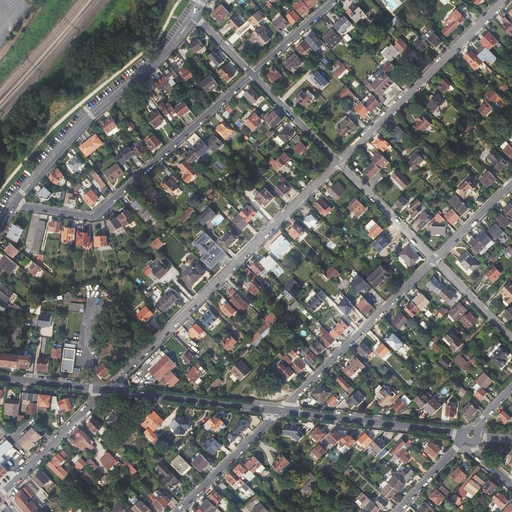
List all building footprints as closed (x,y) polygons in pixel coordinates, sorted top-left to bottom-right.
[(302,15),(310,9),(301,0),(296,0),(293,4),(294,5),(293,5),(302,15)] [(212,13),(220,23),(230,13),(222,4),(212,13)] [(347,12),(356,23),(366,14),(360,7),(358,9),(355,5),(347,12)] [(287,12),(289,14),(286,17),(292,25),(300,18),(293,11),(292,12),(289,9),(287,12)] [(411,9),(404,16),(406,18),(413,12),(411,9)] [(456,10),(448,19),(449,20),(444,24),(447,27),(442,32),(447,36),(456,27),(465,18),(456,10)] [(259,11),(250,19),(255,24),(254,25),(258,29),(262,25),(260,23),(265,18),(259,11)] [(400,15),(390,24),(392,27),(401,18),(402,17),(400,15)] [(505,25),(502,27),(510,36),(511,34),(511,20),(511,19),(507,15),(503,19),(505,22),(508,24),(506,26),(505,25)] [(235,29),(237,31),(244,25),(236,16),(228,23),(231,27),(232,26),(235,29)] [(289,24),(282,16),(281,17),(277,20),(273,24),(280,32),(289,24)] [(352,24),(344,16),(333,26),(339,32),(342,35),(346,32),(345,31),(352,24)] [(258,29),(251,35),(262,47),(271,39),(267,34),(268,33),(265,30),(267,29),(263,24),(262,25),(258,29)] [(372,41),(374,44),(383,35),(386,33),(387,31),(392,27),(390,24),(372,41)] [(342,35),(339,32),(337,35),(332,30),(323,38),(332,49),(342,40),(347,46),(350,44),(342,35)] [(436,47),(442,41),(431,30),(425,36),(436,47)] [(489,32),(480,41),(483,44),(486,48),(489,50),(498,41),(489,32)] [(306,40),(313,47),(314,46),(317,49),(323,44),(313,33),(306,40)] [(428,45),(421,37),(414,44),(422,52),(428,45)] [(197,39),(188,46),(196,54),(204,47),(197,39)] [(302,54),(310,47),(304,41),(304,42),(302,40),(299,43),(300,45),(296,48),(302,54)] [(398,43),(394,47),(398,51),(405,57),(411,50),(404,43),(401,46),(398,43)] [(388,47),(382,52),(391,61),(394,59),(392,57),(398,51),(394,47),(392,44),(389,48),(388,47)] [(489,50),(486,48),(483,44),(477,49),(481,53),(478,57),(479,58),(482,62),(483,62),(487,57),(492,62),(496,58),(496,57),(489,50)] [(479,58),(478,58),(471,51),(464,58),(471,65),(472,64),(476,68),(478,66),(482,62),(479,58)] [(224,62),(214,52),(209,57),(211,59),(212,59),(215,61),(214,62),(219,67),(224,62)] [(382,52),(381,53),(389,60),(390,62),(391,61),(382,52)] [(284,64),(290,71),(297,65),(298,66),(303,62),(295,53),(284,64)] [(187,80),(194,75),(182,59),(177,63),(178,65),(179,64),(182,69),(181,70),(185,75),(184,76),(187,80)] [(396,68),(390,62),(389,60),(381,68),(381,69),(388,76),(396,68)] [(346,61),(342,64),(347,70),(349,68),(351,66),(348,64),(346,61)] [(341,63),(331,71),(338,78),(347,70),(342,64),(341,63)] [(284,75),(286,73),(278,64),(276,66),(284,75)] [(235,75),(227,66),(223,70),(219,73),(227,82),(235,75)] [(284,77),(274,67),(270,71),(271,72),(267,75),(274,83),(276,81),(278,83),(284,77)] [(171,68),(163,74),(165,76),(171,84),(175,90),(178,88),(175,84),(176,84),(172,80),(178,75),(171,68)] [(388,76),(381,69),(373,76),(372,75),(364,83),(370,89),(372,88),(381,96),(395,82),(388,76)] [(346,75),(350,72),(347,70),(338,78),(340,80),(346,75)] [(311,78),(323,90),(330,83),(318,71),(311,78)] [(211,75),(200,84),(208,94),(219,86),(211,75)] [(165,76),(155,84),(160,92),(171,84),(165,76)] [(441,84),(438,87),(445,93),(450,88),(451,89),(452,87),(450,85),(451,84),(445,78),(442,81),(441,80),(439,82),(441,84)] [(504,84),(500,88),(504,92),(508,88),(504,84)] [(355,96),(347,87),(339,95),(342,98),(347,94),(352,99),(353,99),(354,97),(355,96)] [(251,88),(244,95),(253,104),(260,97),(251,88)] [(495,100),(504,108),(507,105),(502,99),(494,91),(493,92),(491,89),(485,95),(492,103),(495,100)] [(302,90),(295,97),(298,100),(305,93),(302,90)] [(152,91),(149,94),(155,101),(158,99),(152,91)] [(305,93),(298,100),(303,105),(304,103),(307,106),(313,100),(312,99),(314,97),(308,91),(306,93),(305,93)] [(433,109),(435,111),(444,102),(438,95),(428,104),(433,109)] [(365,99),(362,102),(367,108),(371,112),(380,103),(373,96),(367,101),(365,99)] [(493,108),(485,100),(481,104),(483,106),(478,110),(481,114),(484,117),(493,108)] [(362,102),(361,101),(354,107),(361,114),(367,108),(362,102)] [(184,102),(174,110),(176,112),(180,117),(190,110),(184,102)] [(174,110),(169,103),(166,105),(164,103),(162,103),(158,106),(161,109),(162,109),(166,116),(169,114),(171,116),(176,112),(174,110)] [(228,103),(224,107),(231,115),(235,112),(228,103)] [(157,110),(147,118),(155,129),(159,126),(158,124),(164,119),(157,110)] [(226,111),(223,115),(228,120),(232,117),(226,111)] [(269,116),(267,114),(264,117),(267,121),(274,128),(282,120),(274,111),(269,116)] [(255,113),(246,123),(253,130),(260,123),(257,120),(259,118),(255,113)] [(430,124),(421,116),(416,121),(418,122),(411,128),(419,136),(430,124)] [(356,125),(348,117),(336,129),(343,137),(348,132),(350,129),(351,130),(356,125)] [(118,127),(111,118),(105,123),(106,124),(102,126),(108,134),(109,133),(110,135),(113,132),(115,134),(120,130),(118,127)] [(225,122),(217,130),(225,139),(234,131),(225,122)] [(464,128),(468,132),(469,131),(473,127),(469,123),(464,128)] [(398,126),(390,134),(398,142),(406,134),(398,126)] [(294,134),(287,127),(285,129),(281,133),(275,139),(280,145),(284,141),(285,143),(294,134)] [(214,134),(205,143),(210,149),(214,153),(217,150),(219,151),(222,150),(225,146),(214,134)] [(88,141),(95,150),(103,144),(96,135),(88,141)] [(301,138),(297,135),(292,140),(296,143),(301,138)] [(148,145),(146,147),(150,152),(152,150),(161,143),(155,136),(146,143),(148,145)] [(388,151),(392,148),(384,140),(380,137),(374,143),(378,148),(379,147),(383,152),(386,149),(388,151)] [(87,156),(95,150),(88,141),(80,147),(87,156)] [(205,143),(202,141),(199,144),(197,146),(196,145),(192,148),(199,155),(201,157),(210,149),(205,143)] [(511,147),(506,141),(500,147),(510,157),(511,155),(511,147)] [(307,147),(301,142),(294,149),(299,155),(307,147)] [(462,151),(465,148),(460,142),(456,145),(462,151)] [(141,144),(132,151),(135,154),(134,155),(137,159),(147,151),(141,144)] [(129,147),(123,152),(128,159),(134,155),(135,154),(132,151),(129,147)] [(190,164),(199,155),(192,148),(188,152),(186,150),(182,155),(186,160),(190,164)] [(494,149),(487,156),(493,162),(492,163),(499,171),(508,163),(494,149)] [(411,160),(407,164),(414,171),(418,168),(417,166),(424,160),(426,158),(418,150),(416,152),(409,159),(411,160)] [(123,152),(116,157),(122,164),(128,159),(123,152)] [(379,152),(371,160),(374,162),(380,169),(388,161),(379,152)] [(276,162),(273,159),(269,163),(278,172),(291,159),(285,153),(276,162)] [(78,156),(68,164),(74,172),(84,164),(78,156)] [(187,183),(198,172),(190,164),(186,160),(179,167),(186,174),(182,178),(187,183)] [(371,178),(380,169),(374,162),(365,171),(371,178)] [(117,164),(105,173),(111,181),(117,176),(118,177),(124,173),(117,164)] [(57,184),(64,176),(58,168),(50,178),(57,184)] [(397,170),(392,175),(405,189),(410,183),(397,170)] [(102,188),(106,185),(95,171),(89,176),(93,181),(95,179),(102,188)] [(487,187),(496,179),(489,172),(480,180),(487,187)] [(165,180),(161,185),(167,191),(168,191),(171,194),(179,186),(177,185),(176,186),(174,184),(178,181),(173,176),(167,182),(165,180)] [(283,197),(292,187),(283,177),(279,180),(282,183),(276,190),(283,197)] [(469,179),(457,191),(465,199),(477,188),(469,179)] [(82,187),(79,182),(73,187),(74,188),(76,191),(82,187)] [(346,190),(339,182),(328,192),(336,199),(346,190)] [(419,187),(416,183),(409,190),(413,194),(419,187)] [(151,186),(142,195),(150,203),(159,194),(151,186)] [(45,199),(48,199),(52,194),(44,187),(38,194),(42,198),(43,198),(45,199)] [(75,196),(78,194),(76,191),(74,188),(70,190),(70,193),(68,193),(67,193),(65,202),(70,203),(71,202),(72,202),(76,203),(77,197),(75,196)] [(265,189),(255,199),(261,205),(263,204),(266,207),(274,198),(265,189)] [(91,190),(83,198),(90,206),(99,199),(91,190)] [(462,215),(469,208),(456,195),(449,202),(462,215)] [(408,202),(402,197),(396,203),(401,209),(408,202)] [(321,199),(314,205),(322,213),(329,206),(321,199)] [(357,199),(349,208),(358,217),(366,208),(357,199)] [(157,219),(137,200),(132,205),(136,210),(139,208),(141,210),(138,213),(145,220),(148,217),(150,219),(152,217),(155,221),(157,219)] [(417,201),(409,209),(411,212),(410,213),(414,218),(420,212),(417,209),(416,209),(415,208),(420,203),(417,201)] [(511,201),(503,210),(504,211),(510,218),(511,215),(511,201)] [(245,209),(239,214),(247,222),(256,214),(261,219),(263,216),(251,204),(246,210),(245,209)] [(216,215),(209,208),(197,219),(204,225),(211,218),(212,219),(216,215)] [(452,225),(460,218),(451,209),(444,216),(452,225)] [(129,210),(117,217),(117,218),(123,227),(123,228),(135,220),(129,210)] [(196,213),(193,210),(188,215),(191,218),(196,213)] [(311,230),(322,219),(314,211),(302,221),(311,230)] [(504,211),(495,220),(504,229),(511,221),(511,219),(510,218),(504,211)] [(418,225),(422,230),(431,221),(427,217),(428,215),(425,212),(419,217),(423,221),(418,225)] [(189,216),(186,213),(178,220),(181,224),(189,216)] [(241,230),(248,224),(247,222),(239,214),(232,221),(241,230)] [(440,223),(444,219),(438,214),(431,221),(433,224),(437,220),(440,223)] [(113,233),(123,227),(117,218),(108,224),(113,233)] [(31,254),(38,256),(38,254),(39,251),(46,222),(39,220),(31,254)] [(373,220),(366,226),(372,232),(369,235),(374,239),(383,230),(373,220)] [(58,233),(60,223),(55,222),(55,223),(50,222),(48,231),(58,233)] [(15,223),(8,237),(17,242),(25,228),(15,223)] [(297,224),(290,230),(291,231),(289,233),(295,239),(303,231),(297,224)] [(432,224),(432,233),(445,233),(445,225),(432,224)] [(488,231),(496,239),(504,232),(496,224),(488,231)] [(76,225),(75,230),(78,231),(77,245),(89,246),(90,237),(87,237),(88,233),(83,233),(83,226),(76,225)] [(74,240),(75,229),(66,228),(65,230),(63,230),(62,239),(74,240)] [(197,234),(201,238),(206,233),(202,229),(197,234)] [(232,229),(220,240),(227,248),(239,236),(232,229)] [(476,237),(485,246),(492,240),(484,231),(480,235),(479,234),(476,237)] [(219,258),(225,253),(206,233),(201,238),(196,243),(206,254),(201,259),(211,268),(217,261),(216,260),(218,258),(219,258)] [(282,235),(270,247),(273,250),(278,256),(290,244),(282,235)] [(106,236),(95,237),(95,242),(94,242),(94,247),(107,246),(106,236)] [(476,237),(475,236),(469,243),(472,246),(479,253),(481,255),(488,248),(485,246),(476,237)] [(149,246),(153,249),(155,247),(161,241),(158,238),(149,246)] [(163,243),(161,241),(155,247),(157,249),(163,243)] [(14,258),(20,250),(17,248),(11,244),(6,251),(14,258)] [(368,259),(365,263),(367,266),(376,257),(378,255),(375,253),(379,249),(373,244),(366,251),(368,254),(365,257),(368,259)] [(400,254),(406,249),(403,246),(397,251),(400,254)] [(472,246),(470,248),(477,255),(479,253),(472,246)] [(400,254),(411,266),(418,258),(407,247),(406,249),(400,254)] [(278,256),(273,250),(269,254),(276,262),(280,258),(278,256)] [(471,266),(474,269),(479,264),(473,257),(472,258),(466,252),(459,259),(465,266),(464,266),(468,270),(470,268),(471,266)] [(212,269),(226,254),(225,253),(219,258),(218,258),(216,260),(217,261),(211,268),(212,269)] [(265,257),(260,263),(267,270),(269,272),(278,263),(270,255),(266,258),(265,257)] [(6,256),(0,263),(0,266),(10,274),(17,265),(6,256)] [(164,275),(170,270),(166,266),(158,257),(153,261),(151,259),(147,263),(148,265),(143,270),(148,276),(152,271),(158,278),(163,273),(164,275)] [(263,274),(267,270),(260,263),(258,261),(251,268),(258,276),(260,274),(261,274),(263,274)] [(36,275),(41,268),(36,264),(34,262),(29,270),(35,275),(36,275)] [(205,273),(196,263),(184,275),(186,277),(184,279),(184,282),(190,288),(193,285),(205,273)] [(339,274),(332,266),(325,273),(330,279),(333,276),(335,277),(339,274)] [(381,266),(368,279),(376,287),(384,279),(387,282),(392,277),(381,266)] [(501,273),(494,266),(491,269),(486,274),(494,281),(501,273)] [(258,284),(261,282),(251,272),(249,274),(255,281),(252,285),(253,286),(249,289),(256,295),(261,290),(260,289),(261,287),(258,284)] [(359,275),(350,284),(359,293),(363,289),(365,291),(370,287),(359,275)] [(435,291),(438,294),(444,286),(441,284),(433,278),(427,285),(435,291)] [(264,279),(261,282),(267,288),(270,285),(264,279)] [(296,296),(294,298),(297,301),(306,292),(301,287),(293,279),(285,286),(290,291),(296,285),(297,286),(301,291),(299,293),(299,294),(297,296),(296,296)] [(509,304),(511,300),(511,284),(509,282),(500,291),(507,297),(504,300),(509,304)] [(11,295),(13,292),(4,285),(0,289),(0,293),(1,294),(9,300),(12,296),(11,295)] [(146,294),(148,297),(158,290),(155,286),(146,294)] [(242,312),(248,305),(232,288),(229,292),(231,294),(228,297),(242,312)] [(445,288),(439,295),(448,303),(454,296),(445,288)] [(171,291),(157,305),(165,312),(178,299),(171,291)] [(0,297),(7,303),(9,300),(1,294),(0,295),(0,297)] [(371,294),(366,298),(371,304),(376,300),(371,294)] [(420,297),(414,303),(420,310),(421,311),(430,302),(422,294),(419,297),(420,297)] [(317,295),(306,306),(313,313),(324,302),(317,295)] [(365,314),(373,307),(362,295),(356,301),(359,304),(357,306),(365,314)] [(0,298),(0,313),(2,311),(3,312),(8,304),(0,298)] [(230,317),(237,311),(224,298),(220,301),(223,305),(221,307),(223,309),(222,309),(230,317)] [(338,307),(348,317),(353,312),(352,310),(355,307),(351,303),(347,298),(338,307)] [(291,312),(300,304),(297,301),(288,309),(291,312)] [(30,312),(40,314),(42,302),(31,306),(30,312)] [(83,303),(69,302),(69,304),(68,310),(82,311),(83,303)] [(413,317),(420,310),(414,303),(413,303),(406,310),(413,317)] [(449,314),(457,321),(468,311),(460,303),(449,314)] [(124,305),(121,307),(128,314),(131,311),(124,305)] [(511,305),(503,315),(505,318),(504,318),(508,322),(509,321),(511,318),(511,305)] [(445,306),(439,309),(442,315),(448,311),(445,306)] [(146,307),(138,315),(145,322),(153,314),(146,307)] [(204,317),(200,320),(208,328),(217,319),(209,312),(206,315),(204,317)] [(39,325),(50,327),(52,315),(40,313),(39,325)] [(288,313),(281,320),(286,325),(293,318),(288,313)] [(401,313),(392,322),(399,329),(400,329),(403,331),(406,328),(404,325),(408,321),(401,313)] [(467,315),(461,320),(469,328),(477,320),(470,313),(467,315)] [(274,315),(266,323),(267,324),(270,327),(273,323),(278,319),(274,315)] [(279,322),(281,320),(279,318),(278,319),(273,323),(275,325),(279,328),(282,325),(279,322)] [(338,326),(330,333),(336,339),(340,335),(340,336),(342,334),(341,334),(348,327),(341,321),(337,325),(338,326)] [(197,338),(204,331),(197,324),(195,326),(194,325),(191,329),(192,330),(191,332),(197,338)] [(455,351),(464,343),(452,331),(444,339),(455,351)] [(257,332),(249,341),(252,344),(261,336),(257,332)] [(138,333),(135,336),(140,341),(143,338),(138,333)] [(327,347),(335,340),(328,333),(320,340),(327,347)] [(394,333),(385,342),(396,352),(405,344),(394,333)] [(430,334),(428,336),(432,341),(435,343),(439,339),(436,336),(434,338),(430,334)] [(224,342),(221,344),(228,351),(237,342),(231,336),(226,341),(224,342)] [(254,347),(264,339),(261,336),(252,344),(254,347)] [(321,352),(326,348),(318,340),(310,347),(318,355),(321,351),(321,352)] [(432,347),(440,355),(443,352),(435,343),(432,341),(430,343),(432,346),(432,347)] [(367,357),(373,352),(364,343),(358,350),(360,352),(359,353),(363,357),(365,355),(367,357)] [(466,346),(464,343),(455,351),(458,354),(466,346)] [(383,358),(390,351),(383,344),(376,350),(383,358)] [(502,345),(492,357),(502,367),(507,362),(504,360),(510,353),(502,345)] [(75,349),(64,347),(61,371),(73,372),(75,349)] [(309,366),(317,358),(307,347),(303,350),(308,355),(305,357),(306,358),(303,361),(309,366)] [(61,349),(53,348),(52,356),(61,357),(61,349)] [(295,358),(298,356),(292,350),(290,353),(295,358)] [(168,371),(169,372),(177,365),(168,356),(164,352),(162,351),(150,363),(154,366),(150,370),(159,380),(168,371)] [(20,355),(0,352),(0,365),(18,367),(20,355)] [(195,357),(190,352),(187,355),(185,354),(184,355),(185,357),(182,359),(184,361),(182,363),(186,366),(195,357)] [(464,364),(465,365),(468,362),(471,360),(471,359),(463,352),(460,355),(463,357),(462,359),(465,362),(464,364)] [(31,356),(20,355),(18,367),(30,369),(31,356)] [(448,362),(440,355),(438,356),(440,359),(446,364),(448,362)] [(351,360),(348,363),(345,367),(346,367),(342,370),(349,377),(352,374),(353,374),(359,368),(361,370),(365,367),(354,356),(350,359),(351,360)] [(38,370),(48,371),(50,358),(39,357),(38,370)] [(464,364),(456,357),(453,360),(462,369),(465,365),(464,364)] [(252,371),(241,360),(231,371),(231,372),(241,381),(252,371)] [(295,361),(293,362),(295,364),(293,366),(299,372),(305,367),(299,361),(295,361)] [(103,377),(111,370),(104,362),(96,369),(103,377)] [(471,364),(468,362),(465,365),(462,369),(465,371),(471,364)] [(198,363),(194,366),(190,370),(185,374),(194,382),(202,374),(205,371),(198,363)] [(280,369),(278,371),(287,380),(294,372),(289,367),(286,369),(281,365),(278,368),(280,369)] [(171,371),(165,378),(172,386),(179,379),(171,371)] [(485,390),(493,381),(484,373),(476,382),(478,383),(485,390)] [(336,381),(342,387),(349,395),(354,390),(341,376),(336,381)] [(222,381),(218,378),(210,385),(214,389),(222,381)] [(201,388),(200,387),(197,389),(200,393),(207,387),(207,388),(209,386),(206,382),(206,383),(201,388)] [(323,383),(310,395),(316,401),(318,400),(321,403),(332,393),(323,383)] [(481,400),(488,393),(485,390),(478,383),(474,387),(477,389),(475,391),(477,393),(475,395),(481,400)] [(390,406),(399,398),(397,396),(395,394),(395,395),(392,397),(390,395),(381,385),(380,386),(377,389),(381,393),(377,396),(381,400),(379,402),(384,406),(387,403),(390,406)] [(38,394),(24,392),(23,399),(38,400),(38,394)] [(357,407),(363,401),(355,393),(346,402),(350,406),(353,403),(357,407)] [(415,400),(423,408),(424,407),(431,400),(423,393),(415,400)] [(50,395),(39,394),(38,406),(38,410),(44,411),(44,408),(45,408),(46,406),(49,406),(50,395)] [(338,397),(335,394),(327,403),(330,406),(332,404),(333,406),(337,402),(336,401),(338,399),(337,398),(338,397)] [(399,413),(407,406),(412,401),(405,395),(393,407),(399,413)] [(69,397),(57,401),(58,406),(60,405),(63,413),(67,411),(66,411),(73,408),(69,397)] [(424,407),(433,416),(442,406),(434,397),(431,400),(424,407)] [(469,418),(480,406),(471,398),(468,401),(470,403),(462,412),(469,418)] [(5,413),(18,415),(20,401),(7,399),(5,413)] [(28,413),(37,415),(38,411),(38,410),(38,406),(37,405),(38,403),(29,402),(28,413)] [(455,415),(458,416),(459,408),(456,407),(447,406),(446,415),(455,416),(455,415)] [(125,420),(127,417),(129,415),(120,407),(107,421),(115,430),(125,420)] [(144,423),(149,428),(160,416),(154,411),(145,420),(146,421),(144,423)] [(504,411),(497,418),(504,426),(511,418),(504,411)] [(183,419),(180,415),(171,424),(173,427),(172,428),(174,431),(174,432),(178,432),(178,435),(184,435),(184,431),(187,429),(191,429),(191,422),(187,422),(186,422),(185,423),(182,420),(183,419)] [(219,420),(214,415),(207,422),(216,430),(216,429),(220,433),(226,426),(223,423),(224,422),(220,418),(219,420)] [(165,421),(160,416),(149,428),(146,431),(155,440),(158,436),(154,431),(155,430),(157,427),(159,429),(161,427),(160,425),(165,421)] [(96,433),(103,426),(95,418),(87,425),(91,428),(90,429),(92,432),(93,430),(96,433)] [(250,425),(246,421),(239,420),(229,437),(234,442),(239,436),(250,425)] [(138,430),(134,425),(118,441),(122,445),(138,430)] [(285,425),(284,434),(293,436),(299,441),(305,435),(300,430),(300,426),(285,425)] [(35,443),(37,441),(42,436),(33,427),(27,433),(25,430),(24,432),(35,443)] [(318,427),(311,435),(315,438),(313,440),(316,443),(322,437),(324,439),(330,432),(327,430),(325,433),(318,427)] [(81,431),(78,428),(73,432),(75,432),(76,432),(78,434),(77,435),(85,443),(92,450),(95,447),(92,444),(88,441),(91,438),(83,430),(81,431)] [(145,432),(154,441),(155,440),(146,431),(145,432)] [(328,439),(336,445),(343,438),(336,431),(328,439)] [(32,445),(35,443),(24,432),(20,435),(23,437),(18,441),(27,451),(32,445)] [(365,433),(359,440),(367,447),(373,440),(365,433)] [(348,434),(341,442),(348,449),(356,440),(352,436),(351,437),(348,434)] [(80,448),(85,443),(77,435),(72,440),(80,448)] [(213,454),(221,444),(211,435),(203,446),(213,454)] [(387,445),(378,437),(371,444),(374,447),(371,450),(373,452),(372,453),(376,457),(378,455),(384,449),(387,445)] [(157,438),(152,443),(156,447),(161,442),(157,438)] [(1,457),(14,446),(7,439),(5,442),(0,445),(0,455),(1,457),(0,457),(0,465),(5,461),(1,457)] [(396,454),(402,447),(403,447),(404,445),(406,443),(402,439),(387,456),(391,460),(392,459),(396,454)] [(432,442),(425,449),(430,454),(429,454),(429,456),(431,459),(434,458),(441,449),(432,442)] [(326,450),(319,444),(312,451),(320,458),(324,455),(323,454),(326,450)] [(406,450),(403,447),(402,447),(396,454),(400,458),(406,464),(410,459),(406,455),(409,452),(406,450)] [(63,449),(60,453),(65,458),(68,455),(63,449)] [(387,451),(384,449),(378,455),(381,458),(387,451)] [(106,456),(102,460),(110,468),(116,461),(105,450),(99,456),(101,458),(105,455),(106,456)] [(59,453),(50,462),(65,476),(68,473),(61,465),(66,460),(59,453)] [(179,454),(171,462),(183,476),(192,467),(179,454)] [(201,454),(192,462),(201,471),(204,469),(202,467),(208,461),(201,454)] [(283,454),(279,457),(280,458),(272,466),(280,473),(291,462),(283,454)] [(396,463),(400,458),(396,454),(392,459),(396,463)] [(262,472),(266,468),(255,456),(246,466),(251,470),(253,473),(255,471),(257,472),(262,472)] [(87,464),(81,458),(74,465),(80,471),(87,464)] [(90,458),(87,461),(95,469),(98,466),(90,458)] [(133,466),(138,461),(135,459),(134,460),(126,467),(133,475),(137,471),(133,466)] [(65,476),(50,462),(48,464),(62,479),(65,476)] [(180,481),(162,463),(158,467),(167,476),(162,481),(171,490),(180,481)] [(255,482),(258,478),(253,473),(251,470),(247,474),(245,472),(247,470),(241,464),(238,466),(237,465),(233,469),(243,478),(242,479),(251,488),(257,483),(255,482)] [(0,468),(0,479),(1,479),(9,471),(4,465),(0,468)] [(349,473),(354,467),(351,465),(343,474),(346,477),(349,473)] [(337,470),(333,466),(328,471),(332,475),(337,470)] [(402,466),(397,472),(410,484),(413,480),(412,479),(414,478),(412,476),(415,472),(412,469),(411,470),(408,467),(405,469),(402,466)] [(458,468),(451,475),(460,483),(467,475),(458,468)] [(251,489),(251,488),(242,479),(233,471),(229,475),(230,476),(227,479),(230,482),(231,481),(234,485),(238,482),(242,486),(243,486),(247,491),(248,491),(251,489)] [(319,481),(311,472),(310,472),(308,475),(313,479),(317,483),(319,481)] [(53,481),(45,474),(42,476),(39,473),(33,479),(41,488),(48,482),(50,484),(53,481)] [(84,473),(81,475),(87,481),(90,478),(85,473),(84,473)] [(477,474),(475,476),(485,485),(487,483),(477,474)] [(395,475),(389,482),(390,483),(399,492),(400,492),(406,485),(395,475)] [(465,488),(475,496),(485,485),(475,476),(465,488)] [(106,486),(108,484),(106,482),(102,478),(99,480),(106,486)] [(302,491),(305,495),(306,494),(312,488),(317,483),(313,479),(302,491)] [(490,480),(483,488),(491,495),(498,487),(495,484),(496,484),(493,482),(490,480)] [(28,485),(23,490),(30,499),(38,491),(29,482),(27,484),(28,485)] [(399,492),(390,483),(381,493),(390,500),(393,497),(395,495),(395,496),(399,492)] [(441,489),(447,495),(450,492),(444,486),(441,489)] [(16,494),(15,500),(25,511),(39,511),(40,511),(41,511),(33,501),(30,503),(28,500),(30,499),(23,490),(22,489),(16,494)] [(437,489),(430,497),(438,505),(445,497),(437,489)] [(157,499),(166,507),(170,503),(169,502),(171,501),(166,496),(164,497),(158,490),(153,495),(157,499)] [(216,490),(209,497),(217,506),(218,504),(220,506),(223,502),(221,501),(224,498),(216,490)] [(510,501),(498,492),(492,499),(499,504),(498,506),(503,509),(510,501)] [(377,511),(380,509),(364,493),(358,499),(362,503),(361,505),(365,509),(362,511),(377,511)] [(456,494),(452,499),(457,504),(462,499),(456,494)] [(379,500),(376,504),(383,510),(389,503),(386,500),(386,499),(384,497),(384,498),(382,497),(381,498),(381,497),(378,499),(379,500)] [(146,499),(143,502),(148,507),(151,504),(146,499)] [(161,511),(166,507),(157,499),(153,503),(156,506),(158,508),(161,511)] [(204,511),(214,511),(218,509),(209,499),(200,508),(201,508),(204,511)] [(143,502),(141,500),(137,504),(138,504),(134,508),(133,507),(132,509),(135,511),(152,511),(148,507),(143,502)] [(131,511),(122,502),(112,511),(131,511)] [(261,503),(252,511),(269,511),(270,511),(261,503)] [(426,503),(417,511),(432,511),(434,510),(426,503)]
